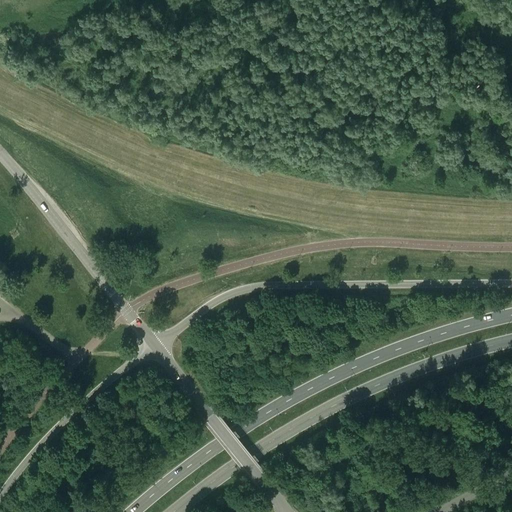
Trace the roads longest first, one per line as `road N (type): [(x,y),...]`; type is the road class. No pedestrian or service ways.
road 1 (secondary): [(511,313),(329,378),(212,447),(135,511)]
road 2 (secondary): [(174,511),(234,463),(318,412),(400,374),(511,339)]
road 3 (secondary): [(511,282),(256,287),(218,300),(155,345)]
road 4 (secondary): [(155,345),(75,409),(0,495)]
road 5 (tertiary): [(286,511),(155,345)]
road 6 (tertiary): [(125,311),(0,154)]
road 7 (unclassified): [(125,311),(76,360),(0,301)]
